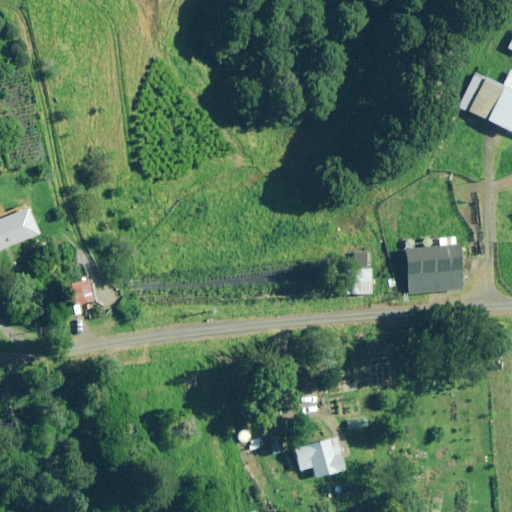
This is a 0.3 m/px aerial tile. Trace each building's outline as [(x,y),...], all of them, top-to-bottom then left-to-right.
[(511,70),(510,70),(502,86),(475,73),(459,106),(511,132),(511,70)] [(0,248),(9,245),(0,224),(0,248)] [(57,225),(40,224),(40,238),(56,239),(57,225)] [(433,244),(432,236),(422,237),(423,245),(414,246),(413,238),(404,239),(405,247),(402,247),(406,294),(460,289),(460,282),(462,282),(458,244),(455,245),(454,234),(438,235),(439,243),(433,244)] [(487,242),(470,242),(470,254),(487,254),(487,242)] [(344,295),(371,295),(371,288),(373,288),(373,282),(371,282),(372,260),(361,260),(361,262),(357,262),(357,258),(350,258),(350,268),(345,268),(344,295)] [(59,289),(62,309),(94,303),(91,284),(59,289)] [(301,489),(319,485),(317,477),(347,470),(338,436),(291,448),(301,489)]
